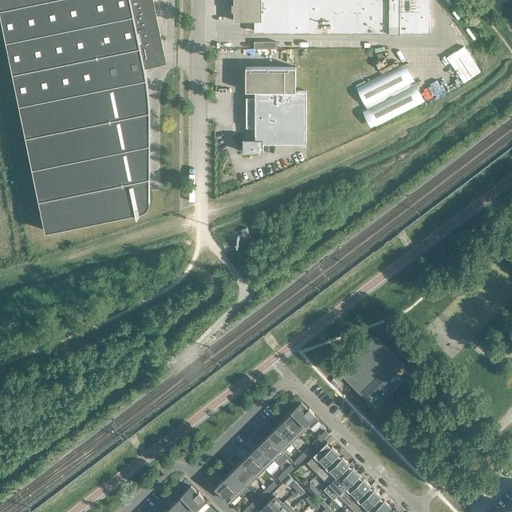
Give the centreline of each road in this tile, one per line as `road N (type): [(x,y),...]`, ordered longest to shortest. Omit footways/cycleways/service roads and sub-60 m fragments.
road 1 (unclassified): [(197,222),(197,0)]
road 2 (residential): [(417,509),(299,384)]
road 3 (residential): [(196,474),(279,387),(299,384)]
road 4 (unclassified): [(417,509),(511,416)]
